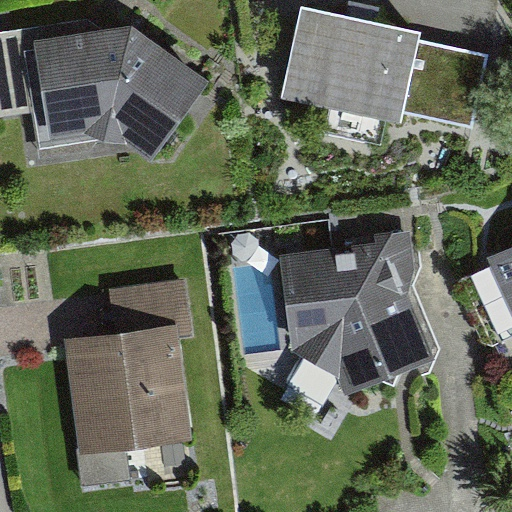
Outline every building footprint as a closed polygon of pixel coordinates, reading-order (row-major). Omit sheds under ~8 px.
[(424,28),(303,2),(283,97),(404,123),(406,114),(422,39),(424,28)] [(107,139),(127,142),(151,159),(210,79),(134,24),(53,36),(35,38),(36,48),(25,50),(35,114),(40,149),(107,139)] [(35,38),(53,36),(51,25),(0,32),(0,118),(35,114),(25,50),(36,48),(35,38)] [(490,54),(422,39),(406,114),(474,128),(490,54)] [(389,242),(281,256),(293,350),(342,379),(347,394),(436,356),(408,294),(418,264),(413,233),(394,232),(389,242)] [(511,245),(488,257),(492,266),(465,279),(497,347),(511,339),(511,245)] [(113,289),(118,331),(179,323),(181,338),(197,336),(190,279),(113,289)] [(118,331),(66,338),(80,454),(194,439),(181,338),(179,323),(118,331)]
